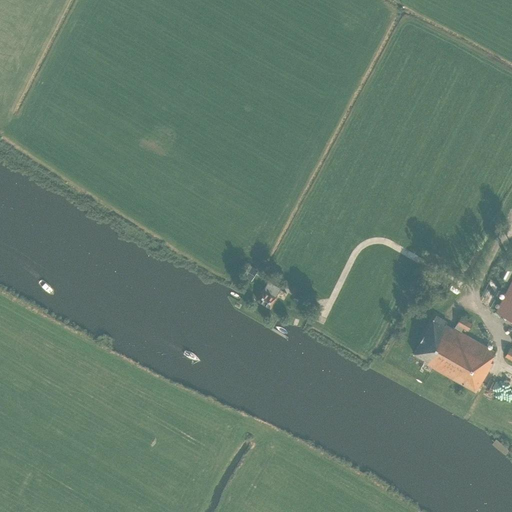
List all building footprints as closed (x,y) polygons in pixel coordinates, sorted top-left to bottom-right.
[(256,269),(249,265),(243,275),(249,279),(256,269)] [(271,272),(267,278),(277,286),(282,280),(271,272)] [(444,282),(431,274),(425,284),(438,292),(444,282)] [(511,279),(496,312),(511,320),(511,279)] [(263,289),(256,299),(269,307),(276,297),(276,296),(280,289),(267,282),(263,289)] [(493,363),(490,361),(495,352),(461,332),(463,327),(468,330),(471,324),(460,317),(456,323),(457,324),(454,328),(453,327),(452,329),(445,325),(447,322),(436,315),(426,332),(420,341),(421,342),(414,353),(425,360),(423,362),(476,392),(493,363)]
